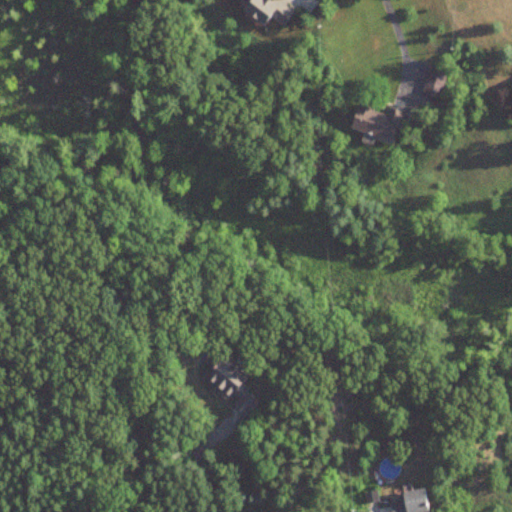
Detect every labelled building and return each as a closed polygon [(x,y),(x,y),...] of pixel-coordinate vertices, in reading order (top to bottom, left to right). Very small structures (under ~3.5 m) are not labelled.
[(241,9),(261,26),(270,16),(282,26),(293,13),(276,0),(238,0),(245,5),(241,9)] [(421,93),(438,99),(449,72),(431,65),(421,93)] [(383,112),(357,104),(349,128),(393,142),(403,112),(385,106),(383,112)] [(199,379),(246,418),(260,401),(240,385),(248,375),(221,352),(199,379)] [(390,501),(391,511),(427,511),(424,489),(401,492),(402,500),(390,501)]
